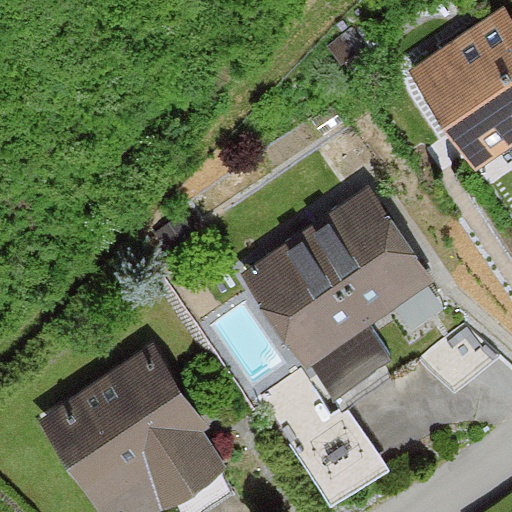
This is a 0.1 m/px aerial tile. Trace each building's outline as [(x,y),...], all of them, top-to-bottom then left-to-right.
[(500,16),(413,69),(473,168),(511,144),(511,35),(508,29),(500,16)] [(376,194),(307,235),(366,334),(434,293),(376,194)] [(297,375),(366,334),(307,235),(238,276),(297,375)] [(139,511),(219,469),(159,360),(28,431),(72,511),(139,511)] [(305,439),(335,486),(391,450),(361,403),(305,439)]
